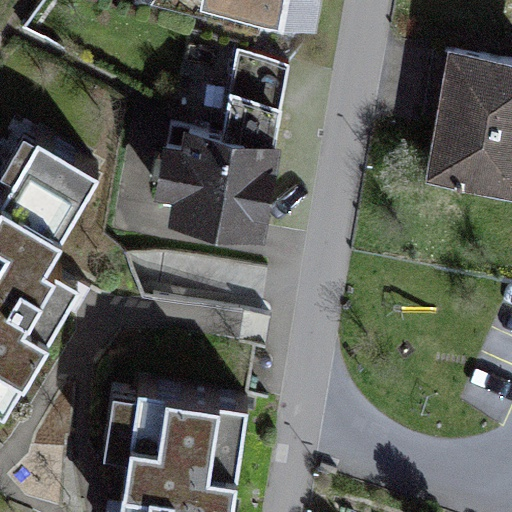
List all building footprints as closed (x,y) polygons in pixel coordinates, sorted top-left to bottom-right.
[(309,0),(139,0),(139,1),(304,35),(309,0)] [(221,124),(182,115),(159,207),(254,230),(295,67),(239,53),(221,124)] [(511,64),(441,54),(423,177),(511,189),(511,64)] [(96,160),(33,125),(5,177),(18,184),(0,216),(0,404),(15,412),(89,276),(46,252),(96,160)] [(228,511),(246,408),(117,386),(105,460),(128,463),(119,511),(228,511)]
